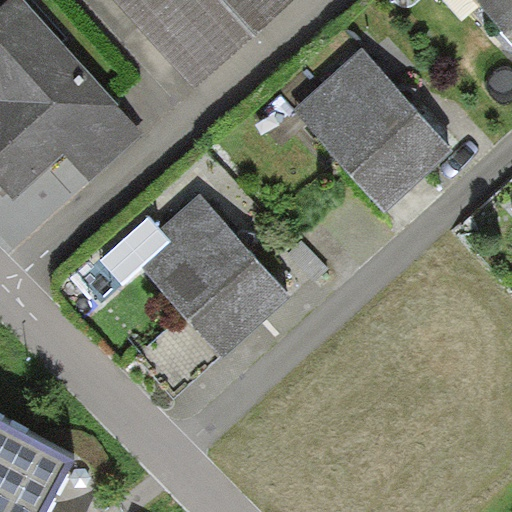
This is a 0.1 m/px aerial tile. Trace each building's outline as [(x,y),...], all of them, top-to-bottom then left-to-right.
[(0,181),(16,200),(68,155),(86,176),(135,134),(20,0),(13,0),(0,11),(0,181)] [(110,0),(193,91),(294,0),(110,0)] [(511,0),(476,0),(511,39),(511,0)] [(359,48),(290,111),(385,215),(454,153),(407,101),(359,48)] [(243,236),(204,189),(159,226),(176,245),(145,271),(220,361),(295,298),(243,236)] [(0,511),(29,511),(58,460),(0,428),(0,511)]
